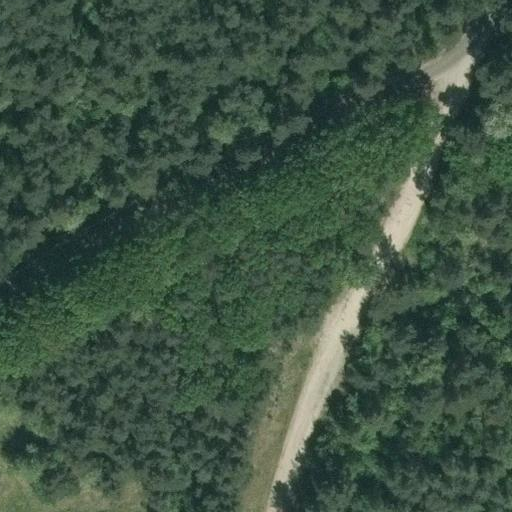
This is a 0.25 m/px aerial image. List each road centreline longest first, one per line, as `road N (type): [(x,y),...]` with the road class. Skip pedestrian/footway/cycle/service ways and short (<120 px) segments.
road 1 (residential): [(0,266),(474,39),(491,0)]
road 2 (track): [(271,511),(321,356),(474,39)]
